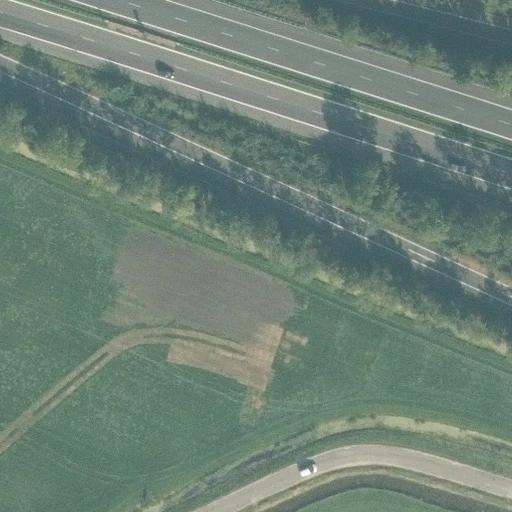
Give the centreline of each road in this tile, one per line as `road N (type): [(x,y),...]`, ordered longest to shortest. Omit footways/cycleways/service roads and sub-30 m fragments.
road 1 (motorway): [(0,65),(511,299)]
road 2 (motorway): [(0,12),(511,174)]
road 3 (motorway): [(511,126),(111,0)]
road 4 (unclassified): [(217,511),(347,458),(429,464),(511,490)]
road 5 (motorway): [(511,36),(368,0)]
